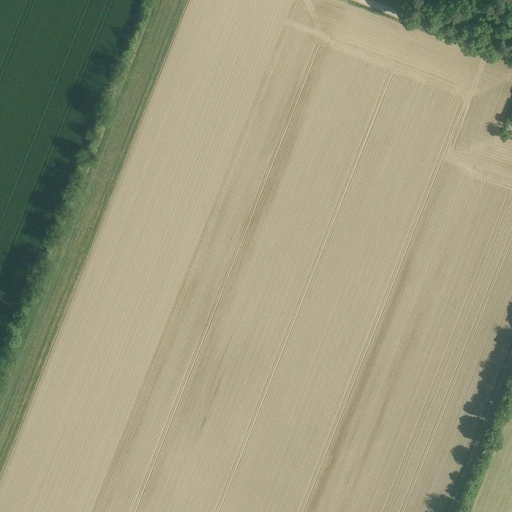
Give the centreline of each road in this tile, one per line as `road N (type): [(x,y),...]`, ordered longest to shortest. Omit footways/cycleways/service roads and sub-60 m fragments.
road 1 (unclassified): [(511,356),(451,511)]
road 2 (track): [(365,0),(511,54)]
